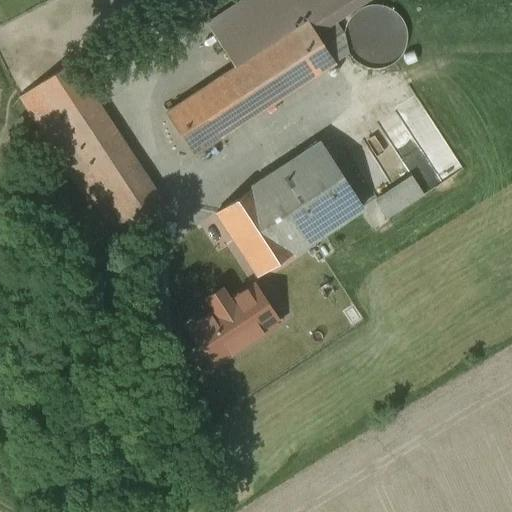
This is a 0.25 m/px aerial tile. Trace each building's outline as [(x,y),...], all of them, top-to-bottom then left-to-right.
[(253,0),(211,28),(237,68),(308,21),(318,36),(372,0),(253,0)] [(406,49),(408,37),(405,25),(398,14),(387,7),(375,5),(362,8),(352,15),(345,26),(343,38),(346,51),(353,61),(364,68),(376,70),(388,67),(399,60),(406,49)] [(237,68),(166,114),(194,156),(335,64),(318,36),(308,21),(237,68)] [(142,170),(92,94),(91,94),(71,64),(21,97),(45,134),(92,206),(115,240),(165,206),(141,170),(142,170)] [(463,167),(420,94),(401,105),(443,178),(463,167)] [(322,147),(216,213),(253,271),(296,244),(299,250),(362,210),(322,147)] [(411,177),(376,200),(388,218),(423,195),(411,177)] [(112,242),(90,208),(76,217),(98,251),(112,242)] [(296,244),(253,271),(284,320),(326,293),(299,250),(296,244)] [(104,313),(102,270),(78,271),(81,315),(104,313)] [(258,282),(230,297),(224,285),(202,296),(211,313),(188,325),(209,366),(282,327),(258,282)]
